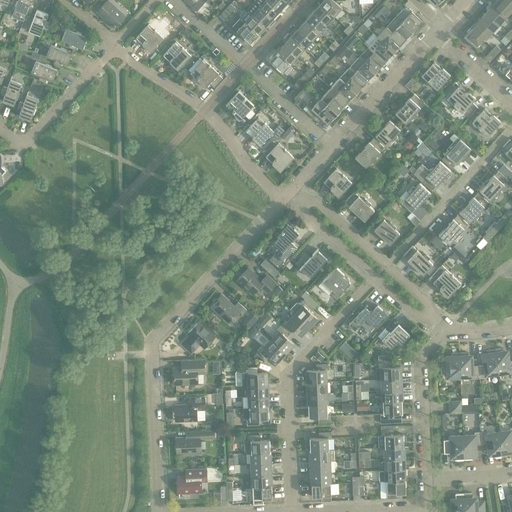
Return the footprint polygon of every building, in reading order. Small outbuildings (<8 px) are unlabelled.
[(12,16),(24,21),(27,12),(31,14),(34,7),(30,6),(31,0),(18,0),(18,1),(17,1),(15,6),(16,7),(12,16)] [(100,0),(105,4),(97,12),(115,28),(125,17),(108,1),(108,0),(100,0)] [(185,0),(197,11),(207,0),(185,0)] [(267,0),(264,0),(259,7),(273,19),(280,11),(267,0)] [(267,0),(280,11),(287,3),(283,0),(267,0)] [(325,0),(321,5),(334,17),(341,9),(342,10),(343,9),(332,0),(325,0)] [(511,7),(504,0),(498,0),(494,5),(507,17),(511,11),(511,7)] [(406,7),(396,17),(413,32),(422,22),(415,15),(419,11),(408,1),(404,5),(406,7)] [(381,4),(373,14),(378,18),(382,14),(386,9),(381,4)] [(321,5),(314,13),(327,25),(334,17),(321,5)] [(494,5),(486,13),(499,25),(507,17),(494,5)] [(233,11),(228,7),(219,17),(224,21),(233,11)] [(259,7),(252,15),(265,27),(273,19),(259,7)] [(29,31),(40,36),(44,27),(48,29),(50,22),(46,21),(49,14),(37,10),(35,16),(33,16),(31,21),(32,22),(29,31)] [(314,13),(306,21),(320,33),(327,25),(314,13)] [(486,13),(479,21),(492,33),(499,25),(486,13)] [(252,15),(245,23),(259,36),(263,32),(262,31),(265,27),(252,15)] [(396,17),(387,27),(403,42),(413,32),(396,17)] [(368,19),(363,24),(367,28),(372,23),(368,19)] [(306,21),(299,29),(312,41),(320,33),(306,21)] [(474,24),(471,28),(485,41),(492,33),(479,21),(475,25),(474,24)] [(259,36),(245,23),(237,31),(250,43),(254,39),(255,40),(259,36)] [(149,24),(136,38),(137,38),(142,44),(151,53),(164,38),(157,31),(155,30),(149,24)] [(363,24),(358,30),(363,35),(368,29),(367,28),(363,24)] [(387,27),(378,37),(394,52),(403,42),(387,27)] [(485,41),(471,28),(467,32),(468,33),(464,37),(477,49),(485,41)] [(66,29),(62,40),(70,44),(69,48),(75,50),(77,46),(83,48),(88,37),(82,34),(82,33),(76,31),(76,32),(66,29)] [(299,29),(292,37),(305,49),(312,41),(299,29)] [(354,34),(349,39),(354,44),(358,38),(354,34)] [(292,37),(284,45),(298,57),(305,49),(292,37)] [(378,37),(368,47),(385,63),(394,52),(378,37)] [(176,42),(163,56),(164,56),(170,61),(169,62),(178,70),(191,56),(184,49),(182,47),(176,42)] [(51,45),(47,57),(55,60),(54,64),(60,66),(62,63),(68,65),(73,53),(66,51),(67,50),(61,48),(61,49),(51,45)] [(280,48),(276,52),(290,65),(298,57),(284,45),(281,48),(280,48)] [(368,47),(359,58),(375,73),(385,63),(368,47)] [(498,53),(494,49),(485,58),(490,62),(498,53)] [(339,51),(335,54),(341,60),(344,56),(339,51)] [(290,65),(276,52),(273,56),(274,56),(269,61),(283,73),(290,65)] [(335,56),(329,62),(333,66),(339,60),(335,56)] [(226,58),(219,67),(228,76),(236,67),(226,58)] [(359,58),(349,68),(366,83),(375,73),(359,58)] [(203,59),(191,73),(191,74),(197,79),(196,80),(205,88),(209,83),(214,88),(223,79),(218,74),(219,73),(211,67),(211,66),(210,65),(203,59)] [(36,61),(32,73),(40,76),(39,80),(45,83),(47,79),(53,81),(57,70),(51,67),(52,66),(46,64),(46,65),(36,61)] [(423,75),(422,76),(428,82),(430,84),(430,83),(437,90),(450,76),(441,67),(441,68),(435,63),(435,62),(429,68),(423,75)] [(425,64),(418,71),(423,75),(429,68),(425,64)] [(325,66),(320,72),(324,76),(329,70),(325,66)] [(349,68),(340,78),(357,93),(366,83),(349,68)] [(308,80),(303,76),(294,85),(299,90),(308,80)] [(340,78),(331,88),(347,103),(357,93),(340,78)] [(251,88),(255,83),(251,79),(246,83),(251,88)] [(4,86),(1,93),(5,95),(3,101),(14,105),(17,99),(18,99),(20,94),(19,94),(22,84),(11,80),(8,88),(4,86)] [(460,85),(447,99),(453,105),(455,107),(462,113),(476,99),(467,91),(466,91),(460,86),(460,85)] [(331,88),(321,98),(338,114),(347,103),(331,88)] [(239,92),(226,106),(232,111),(232,112),(241,120),(245,115),(250,119),(255,113),(251,109),(254,106),(247,99),(245,97),(239,92)] [(425,104),(414,94),(396,114),(406,124),(411,119),(412,121),(418,115),(416,113),(425,104)] [(20,102),(17,108),(21,110),(19,116),(31,120),(33,114),(34,114),(36,109),(35,109),(39,99),(27,95),(24,103),(20,102)] [(338,114),(321,98),(312,109),(310,107),(310,108),(306,112),(317,122),(321,118),(328,124),(338,114)] [(485,109),(472,123),(479,128),(478,128),(480,130),(488,137),(501,122),(492,114),(491,115),(486,109),(485,109)] [(259,117),(246,131),(246,132),(252,137),(252,138),(261,146),(274,131),(267,125),(265,123),(259,117)] [(390,120),(375,136),(386,146),(390,141),(392,143),(398,137),(396,135),(400,130),(390,120)] [(413,123),(408,129),(413,133),(418,128),(413,123)] [(291,126),(287,131),(292,136),(297,131),(291,126)] [(446,155),(442,160),(452,169),(456,165),(471,149),(460,139),(454,134),(450,139),(454,143),(448,149),(450,150),(446,155)] [(384,148),(374,138),(355,158),(366,168),(370,163),(372,165),(378,159),(376,157),(384,148)] [(431,138),(427,143),(431,147),(435,142),(431,138)] [(271,139),(263,148),(266,151),(274,142),(271,139)] [(507,151),(506,153),(511,159),(511,141),(510,140),(503,147),(507,151)] [(279,143),(266,157),(272,163),(271,163),(280,172),(294,157),(287,151),(287,150),(285,149),(279,143)] [(430,172),(421,182),(432,191),(451,171),(440,161),(436,166),(434,164),(428,171),(430,172)] [(403,166),(397,172),(403,177),(409,171),(403,166)] [(337,169),(324,183),(330,188),(330,189),(339,197),(352,183),(345,176),(343,174),(343,175),(337,169)] [(509,181),(498,171),(480,191),(490,201),(495,196),(496,198),(502,191),(500,190),(509,181)] [(410,194),(401,204),(412,213),(430,193),(420,183),(415,188),(414,186),(408,193),(410,194)] [(354,192),(344,203),(365,221),(374,211),(370,206),(371,205),(365,199),(364,201),(354,192)] [(489,203),(478,193),(459,213),(470,223),(474,218),(476,220),(482,214),(480,212),(489,203)] [(468,225),(458,215),(439,235),(450,245),(454,240),(456,242),(462,236),(460,234),(468,225)] [(411,221),(410,221),(416,226),(420,222),(415,216),(411,221)] [(503,217),(496,224),(501,228),(508,221),(503,217)] [(384,220),(374,230),(390,245),(400,234),(395,229),(396,228),(390,222),(389,224),(384,220)] [(282,250),(277,255),(275,254),(270,260),(279,268),(299,246),(299,245),(297,247),(292,242),(299,234),(294,229),(293,230),(288,225),(281,233),(283,234),(274,243),(282,250)] [(487,234),(483,238),(488,242),(492,238),(487,234)] [(456,245),(452,250),(455,253),(457,255),(460,251),(462,250),(456,245)] [(413,246),(403,257),(423,275),(426,272),(432,265),(433,265),(428,260),(430,258),(424,253),(422,255),(413,246)] [(310,258),(305,254),(295,264),(310,278),(327,259),(317,250),(310,258)] [(455,253),(451,257),(456,261),(459,257),(457,255),(455,253)] [(465,256),(462,260),(468,264),(472,259),(469,256),(465,256)] [(432,265),(426,272),(430,275),(436,268),(432,265)] [(452,275),(442,265),(429,279),(431,281),(432,280),(434,282),(433,283),(434,284),(439,289),(439,290),(448,298),(461,283),(454,277),(454,276),(452,275)] [(272,266),(267,272),(274,278),(279,272),(272,266)] [(323,282),(319,286),(329,295),(331,294),(337,300),(348,288),(347,287),(350,283),(349,282),(349,280),(349,279),(348,278),(347,278),(346,278),(343,276),(344,275),(336,267),(323,282)] [(248,268),(238,280),(243,285),(243,287),(247,291),(248,290),(253,294),(259,288),(262,288),(267,293),(276,284),(267,275),(262,281),(248,268)] [(279,287),(274,292),(279,297),(284,291),(279,287)] [(301,296),(315,309),(320,304),(306,291),(301,296)] [(212,307),(229,323),(239,312),(242,315),(247,310),(238,302),(234,306),(223,296),(212,307)] [(291,310),(295,314),(309,327),(317,318),(310,312),(314,308),(305,300),(301,303),(297,304),(291,310)] [(366,308),(368,306),(367,305),(349,326),(355,331),(361,324),(370,332),(377,324),(378,325),(387,316),(381,311),(383,310),(378,306),(371,313),(366,308)] [(285,321),(281,325),(290,334),(294,330),(301,336),(309,327),(295,314),(287,323),(285,321)] [(259,320),(255,324),(261,329),(264,325),(259,320)] [(188,338),(182,344),(192,353),(200,344),(205,348),(215,337),(199,322),(188,334),(190,336),(188,338)] [(279,332),(272,340),(286,353),(294,344),(287,338),(290,334),(281,325),(277,330),(279,332)] [(385,329),(378,336),(391,348),(398,341),(401,344),(410,335),(399,325),(391,334),(385,329)] [(286,353),(272,340),(264,348),(262,346),(258,351),(267,359),(271,355),(278,362),(286,353)] [(225,343),(221,347),(228,353),(232,349),(225,343)] [(503,348),(495,350),(498,374),(510,372),(511,374),(511,373),(511,361),(509,362),(508,353),(504,353),(503,348)] [(484,365),(478,366),(480,378),(487,378),(486,375),(498,374),(495,350),(486,351),(487,356),(483,356),(484,365)] [(318,352),(314,356),(321,362),(325,358),(318,352)] [(460,377),(459,353),(451,353),(451,358),(447,359),(447,361),(440,361),(441,374),(448,374),(448,378),(460,377)] [(468,353),(459,353),(460,377),(472,377),(472,379),(480,378),(478,366),(472,366),(472,357),(468,358),(468,353)] [(228,354),(224,359),(227,362),(232,357),(228,354)] [(189,368),(174,369),(174,385),(198,384),(197,368),(204,368),(204,360),(189,361),(189,368)] [(382,368),(382,380),(401,379),(401,367),(391,367),(391,362),(385,362),(378,362),(379,368),(382,368)] [(307,371),(307,383),(326,382),(326,371),(329,371),(329,364),(316,365),(316,370),(307,371)] [(245,368),(245,374),(242,374),(242,385),(248,385),(267,385),(267,373),(257,373),(257,367),(245,368)] [(401,379),(382,380),(383,391),(402,390),(401,379)] [(326,382),(307,383),(308,394),(327,393),(326,382)] [(267,385),(248,385),(249,397),(268,396),(267,385)] [(402,390),(383,391),(383,402),(402,402),(402,390)] [(327,393),(308,394),(308,406),(327,405),(327,393)] [(268,396),(249,397),(249,408),(268,407),(268,396)] [(192,405),(175,405),(176,421),(197,421),(197,411),(205,410),(205,397),(192,397),(192,405)] [(381,414),(381,420),(393,420),(393,414),(403,414),(402,402),(383,402),(384,414),(381,414)] [(327,405),(308,406),(309,418),(318,417),(319,423),(331,422),(331,416),(328,416),(327,405)] [(268,407),(249,408),(244,408),(244,420),(247,420),(247,426),(260,425),(259,420),(269,419),(268,407)] [(446,414),(438,414),(438,422),(446,422),(446,414)] [(381,430),(382,436),(385,436),(385,448),(404,447),(403,435),(394,435),(394,430),(394,426),(381,427),(381,430)] [(510,431),(499,432),(502,456),(511,455),(510,450),(511,449),(511,427),(510,428),(510,431)] [(198,437),(186,438),(177,438),(177,454),(201,453),(200,440),(215,439),(214,431),(197,431),(198,437)] [(310,439),(310,451),(329,450),(329,439),(332,438),(331,432),(319,433),(319,438),(310,439)] [(475,435),(463,436),(464,460),(472,460),(472,455),(476,454),(476,445),(482,445),(480,432),(475,433),(475,435)] [(486,432),(480,432),(482,445),(488,444),(489,453),(493,453),(494,458),(502,456),(499,432),(487,434),(486,432)] [(245,453),(251,453),(270,452),(270,440),(260,441),(260,435),(248,436),(248,442),(245,442),(245,453)] [(464,460),(463,436),(450,436),(450,440),(444,441),(444,454),(451,454),(451,455),(455,455),(455,460),(464,460)] [(404,447),(385,448),(385,459),(404,458),(404,447)] [(329,450),(310,451),(311,462),(330,461),(334,461),(334,450),(329,450)] [(270,452),(251,453),(252,465),(271,464),(270,452)] [(404,458),(385,459),(386,470),(405,469),(404,458)] [(330,461),(311,462),(311,473),(330,473),(330,461)] [(271,464),(252,465),(252,476),(271,475),(271,464)] [(178,477),(179,493),(201,492),(201,482),(207,482),(206,469),(186,470),(187,477),(178,477)] [(405,469),(386,470),(386,482),(405,481),(405,469)] [(330,473),(311,473),(312,485),(331,484),(330,473)] [(271,475),(252,476),(253,487),(272,487),(271,475)] [(405,481),(386,482),(387,499),(397,499),(397,493),(406,493),(405,481)] [(331,484),(312,485),(312,497),(321,496),(321,502),(331,501),(331,484)] [(272,487),(253,487),(253,505),(264,504),(263,499),(272,498),(272,487)] [(511,511),(511,490),(511,491),(511,492),(511,497),(509,498),(510,500),(503,502),(505,511),(511,511)] [(473,493),(464,494),(464,511),(484,511),(484,502),(477,502),(477,500),(473,500),(473,493)] [(452,503),(445,504),(445,511),(464,511),(464,494),(455,494),(456,501),(452,501),(452,503)]
